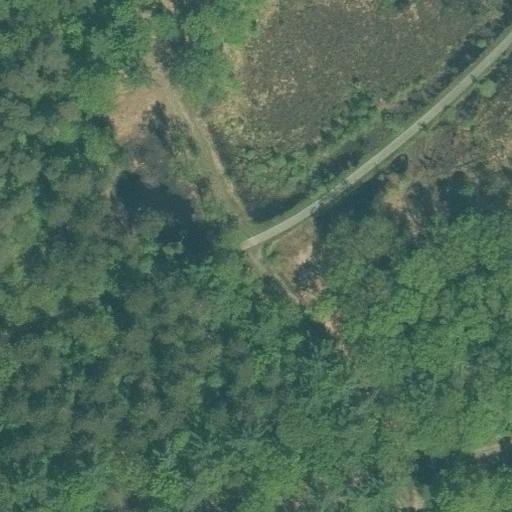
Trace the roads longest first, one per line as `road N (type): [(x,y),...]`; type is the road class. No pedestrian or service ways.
road 1 (track): [(236,250),(383,411),(420,471)]
road 2 (track): [(125,0),(193,169),(236,250)]
road 3 (track): [(195,511),(420,471)]
road 4 (track): [(437,511),(420,471),(511,448)]
